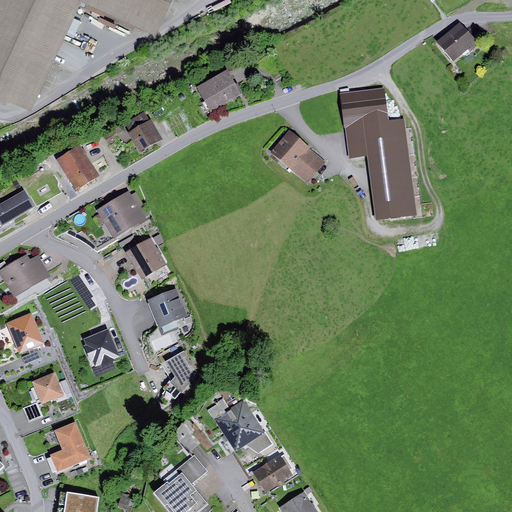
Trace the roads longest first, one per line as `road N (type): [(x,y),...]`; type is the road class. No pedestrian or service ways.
road 1 (residential): [(31,231),(208,129),(338,85),(448,22),(511,15)]
road 2 (track): [(427,184),(435,228),(423,235),(383,231),(339,156),(323,152),(281,103)]
road 3 (residential): [(31,231),(99,274),(144,371)]
road 4 (track): [(427,184),(416,123),(382,65)]
